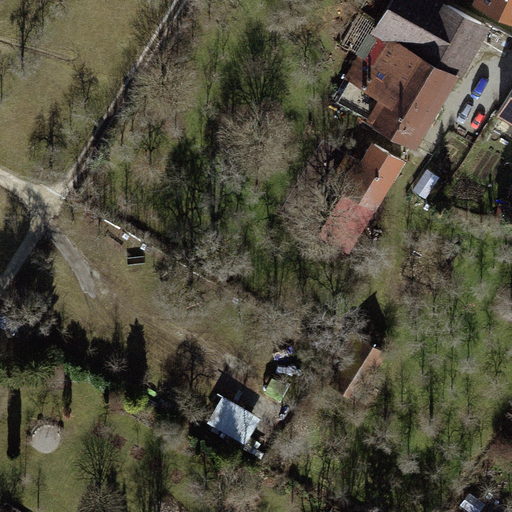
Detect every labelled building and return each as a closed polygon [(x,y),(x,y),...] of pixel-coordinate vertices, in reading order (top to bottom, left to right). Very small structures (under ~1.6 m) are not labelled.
[(420,149),(491,26),(445,0),(391,0),(346,80),(383,101),(371,121),(420,149)] [(511,17),(511,0),(476,0),(477,1),(511,17)] [(511,91),(498,116),(511,124),(511,91)] [(406,161),(373,140),(364,154),(327,131),(304,166),(340,189),(319,223),(352,244),(406,161)] [(391,352),(360,333),(332,380),(363,399),(391,352)] [(209,424),(244,436),(254,407),(219,396),(209,424)]
